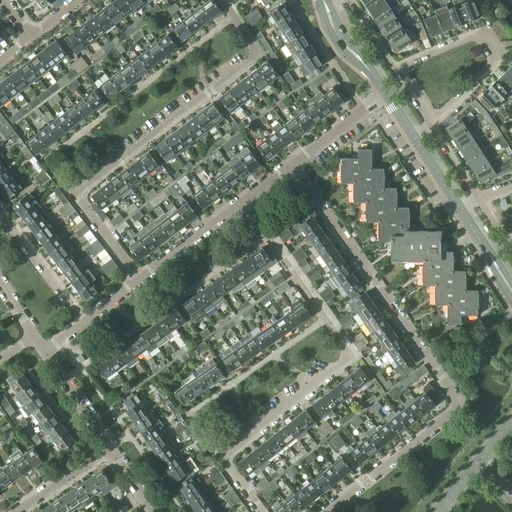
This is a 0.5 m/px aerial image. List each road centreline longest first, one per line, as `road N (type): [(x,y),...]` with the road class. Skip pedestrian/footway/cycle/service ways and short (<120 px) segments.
road 1 (residential): [(325,511),(466,397),(292,167)]
road 2 (residential): [(258,511),(225,462),(352,359),(248,200)]
road 3 (residential): [(140,281),(78,195),(261,56),(222,0)]
road 4 (residential): [(432,123),(496,61),(494,46),(474,35),(394,68)]
road 5 (residential): [(86,322),(0,207)]
road 6 (residential): [(140,281),(248,200)]
road 7 (residential): [(290,0),(363,111)]
